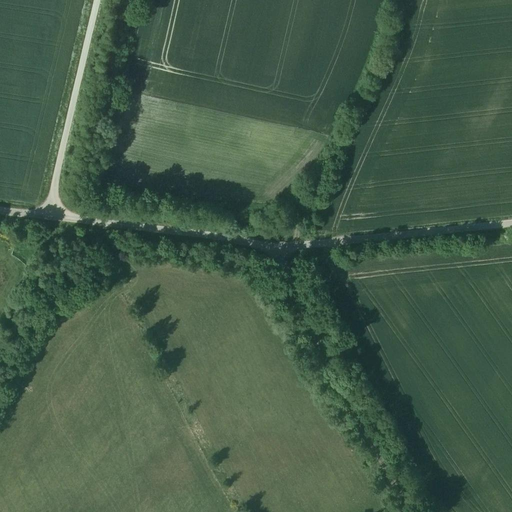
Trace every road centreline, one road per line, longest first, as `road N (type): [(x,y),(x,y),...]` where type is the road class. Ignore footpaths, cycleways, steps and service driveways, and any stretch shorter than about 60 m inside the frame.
road 1 (unclassified): [(428,511),(373,434),(274,246)]
road 2 (unclassified): [(511,223),(274,246)]
road 3 (unclassified): [(274,246),(49,215)]
road 4 (residential): [(49,215),(98,0)]
